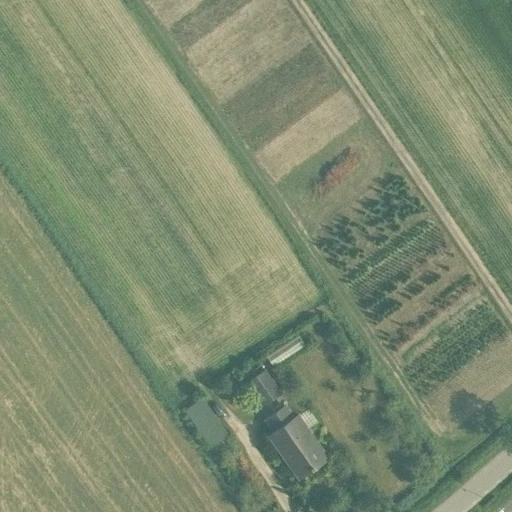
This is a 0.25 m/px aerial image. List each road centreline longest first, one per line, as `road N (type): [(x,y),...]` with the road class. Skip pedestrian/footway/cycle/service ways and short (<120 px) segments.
road 1 (track): [(230,417),(0,80)]
road 2 (track): [(511,322),(289,0)]
